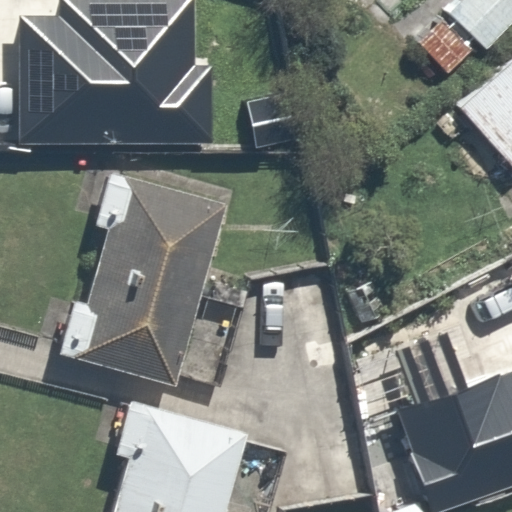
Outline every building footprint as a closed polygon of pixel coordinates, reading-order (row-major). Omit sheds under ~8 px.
[(22,15),(22,142),(212,143),(212,66),(196,66),(195,0),(59,0),(59,15),(22,15)] [(511,17),(511,0),(452,0),(414,42),(454,79),(511,17)] [(511,50),(451,109),(511,173),(511,50)] [(164,386),(216,205),(99,171),(84,225),(97,229),(76,304),(63,300),(48,354),(164,386)] [(215,511),(238,434),(120,401),(104,454),(117,458),(102,511),(215,511)]
